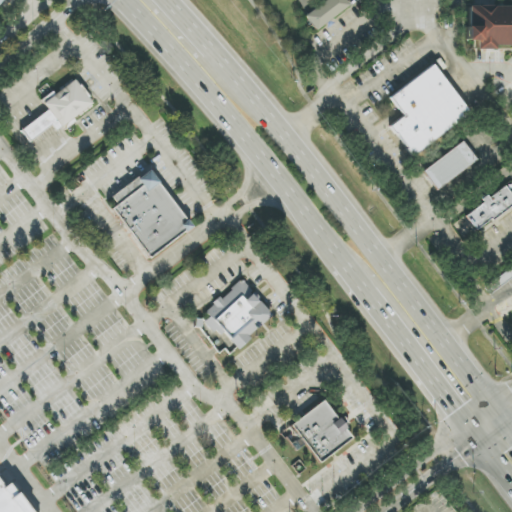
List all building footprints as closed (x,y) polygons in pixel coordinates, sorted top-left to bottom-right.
[(350,6),(345,0),(326,0),(305,15),(316,31),(350,6)] [(511,45),(511,6),(465,6),(465,41),(475,41),(475,50),(493,50),(493,45),(511,45)] [(431,68),(468,115),(411,159),(388,129),(404,117),(390,99),(431,68)] [(91,105),(73,81),(42,105),(46,110),(32,121),(20,130),(29,142),(40,134),(50,126),(55,133),(91,105)] [(461,143),(422,172),(437,191),(476,162),(461,143)] [(190,228),(148,171),(138,179),(136,176),(109,197),(115,205),(110,209),(148,260),(190,228)] [(511,200),(502,187),(462,217),(475,235),(511,208),(511,200)] [(511,277),(511,266),(486,290),(491,296),(511,277)] [(271,315),(240,278),(202,310),(207,317),(201,323),(211,334),(215,331),(234,354),(250,340),(247,336),(271,315)] [(290,426),(319,464),(351,438),(322,401),(290,426)] [(0,511),(0,485),(2,488),(8,484),(29,511),(0,511)]
